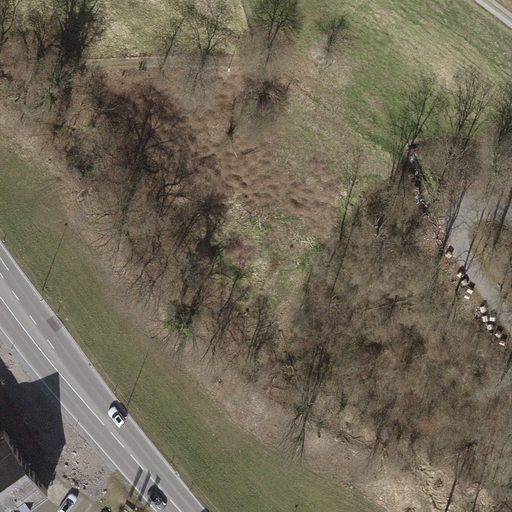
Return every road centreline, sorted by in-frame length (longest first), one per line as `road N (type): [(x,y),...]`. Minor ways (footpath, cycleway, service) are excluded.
road 1 (secondary): [(181,511),(0,277)]
road 2 (track): [(511,324),(455,233),(461,214),(477,202),(511,213)]
